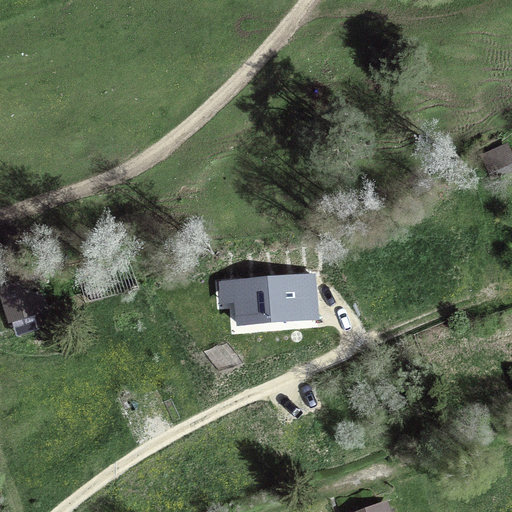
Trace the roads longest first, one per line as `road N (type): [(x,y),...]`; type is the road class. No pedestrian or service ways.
road 1 (track): [(0,218),(101,182),(162,147),(246,72),(307,0)]
road 2 (track): [(59,511),(175,433),(346,348)]
